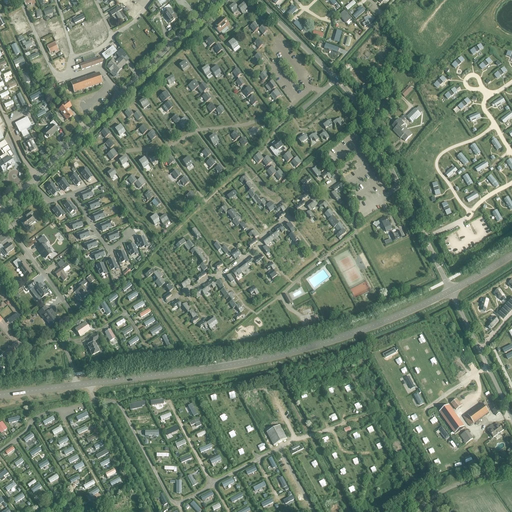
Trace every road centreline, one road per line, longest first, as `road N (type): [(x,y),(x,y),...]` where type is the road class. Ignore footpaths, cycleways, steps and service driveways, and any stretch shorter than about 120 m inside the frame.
road 1 (tertiary): [(75,385),(278,355),(450,290)]
road 2 (tertiary): [(0,213),(214,0)]
road 3 (residential): [(439,267),(374,133),(337,79)]
road 4 (unclassified): [(511,417),(450,290)]
road 5 (track): [(150,511),(93,399)]
road 6 (unknown): [(172,404),(227,511)]
